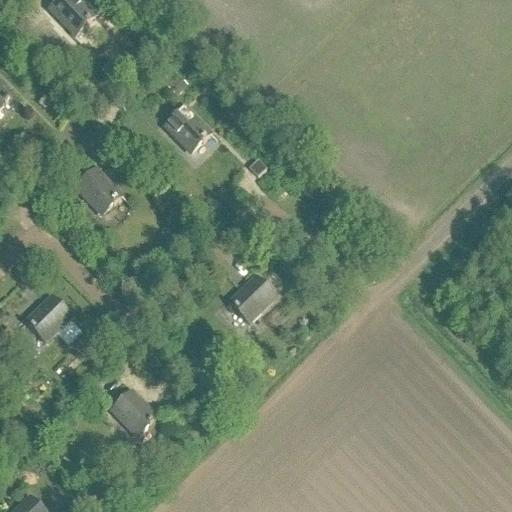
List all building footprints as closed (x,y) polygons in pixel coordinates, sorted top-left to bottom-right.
[(75,42),(95,23),(72,0),(66,0),(50,16),(75,42)] [(177,102),(188,90),(176,79),(165,91),(177,102)] [(0,115),(13,103),(0,89),(0,115)] [(191,159),(211,140),(186,114),(166,133),(191,159)] [(110,177),(120,167),(111,159),(101,169),(110,177)] [(102,221),(121,202),(96,176),(76,195),(102,221)] [(359,259),(355,254),(345,265),(350,269),(359,259)] [(249,329),(275,304),(256,284),(230,310),(249,329)] [(327,316),(333,310),(323,300),(317,306),(327,316)] [(45,348),(71,323),(52,303),(26,329),(45,348)] [(138,443),(157,424),(132,398),(113,417),(138,443)]
